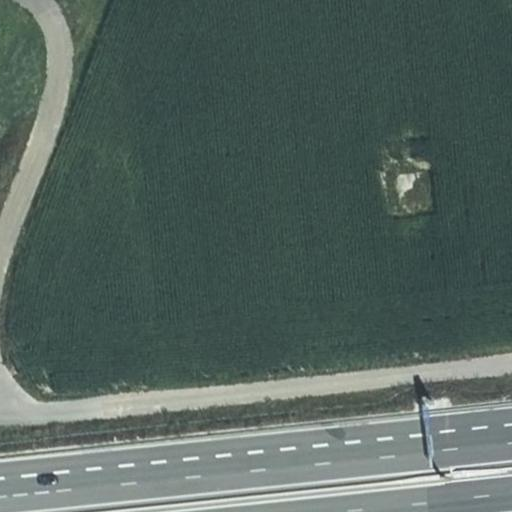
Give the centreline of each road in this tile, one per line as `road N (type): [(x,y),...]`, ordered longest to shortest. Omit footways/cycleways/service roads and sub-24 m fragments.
road 1 (trunk): [(511,443),(0,496)]
road 2 (track): [(511,364),(0,417)]
road 3 (track): [(0,250),(53,118),(60,74),(58,39),(33,0)]
road 4 (trunk): [(338,511),(511,493)]
